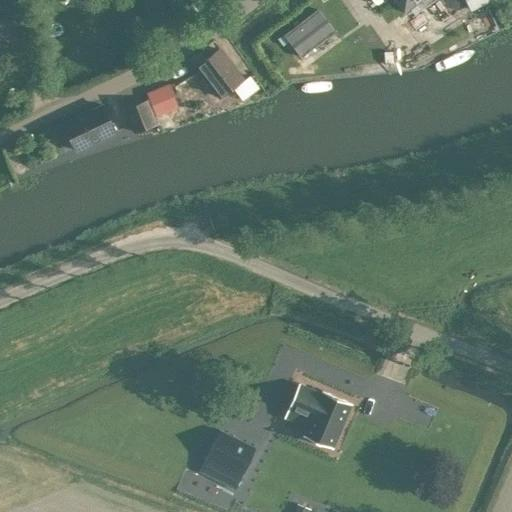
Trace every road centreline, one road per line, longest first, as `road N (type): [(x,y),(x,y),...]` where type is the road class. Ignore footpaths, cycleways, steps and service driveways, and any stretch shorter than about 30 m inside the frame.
road 1 (unclassified): [(0,292),(106,246),(182,230),(511,363)]
road 2 (tertiary): [(0,131),(184,46),(248,0)]
